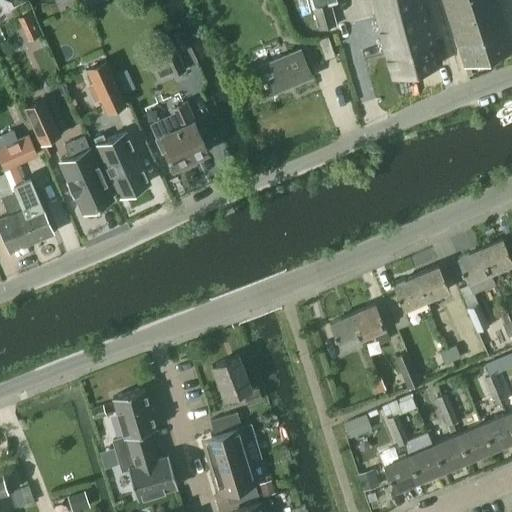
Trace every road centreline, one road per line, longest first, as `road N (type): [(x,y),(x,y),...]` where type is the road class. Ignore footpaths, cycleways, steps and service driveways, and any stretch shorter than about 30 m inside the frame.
road 1 (unclassified): [(0,289),(511,74)]
road 2 (tertiary): [(155,336),(511,186)]
road 3 (residential): [(208,511),(155,336)]
road 4 (tertiary): [(0,397),(155,336)]
